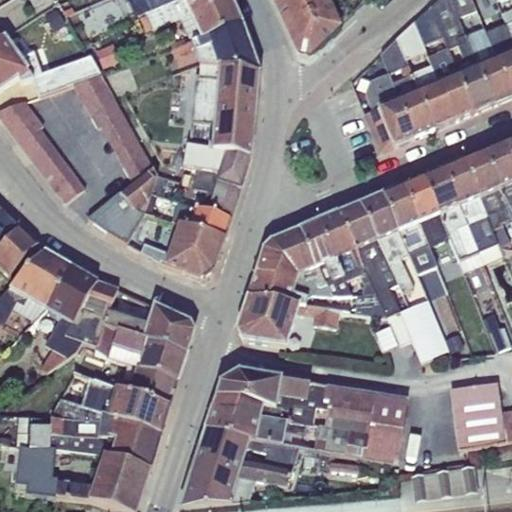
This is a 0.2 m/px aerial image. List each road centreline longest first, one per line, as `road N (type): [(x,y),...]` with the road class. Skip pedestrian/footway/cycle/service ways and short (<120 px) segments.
road 1 (tertiary): [(217,327),(93,255),(0,151)]
road 2 (residential): [(256,218),(511,115)]
road 3 (tertiary): [(217,327),(161,511)]
road 4 (residential): [(408,0),(319,80),(279,81)]
road 5 (tertiary): [(279,81),(256,218)]
